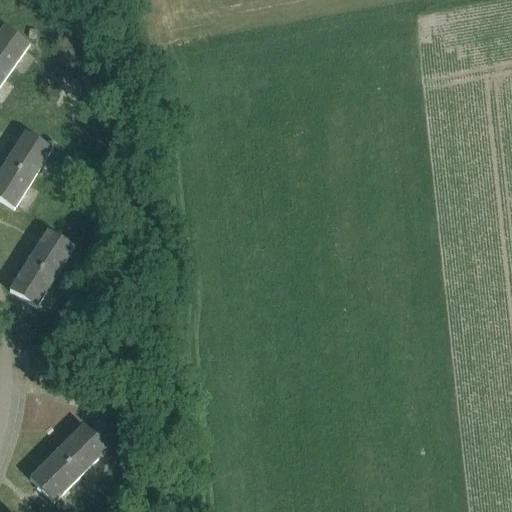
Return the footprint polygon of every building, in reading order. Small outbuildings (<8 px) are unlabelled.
[(3,30),(0,34),(0,88),(29,48),(3,30)] [(25,136),(0,175),(0,204),(14,213),(51,153),(25,136)] [(47,234),(9,294),(36,311),(74,251),(47,234)] [(56,349),(30,350),(31,375),(57,374),(56,349)] [(83,429),(29,482),(53,506),(107,453),(83,429)]
